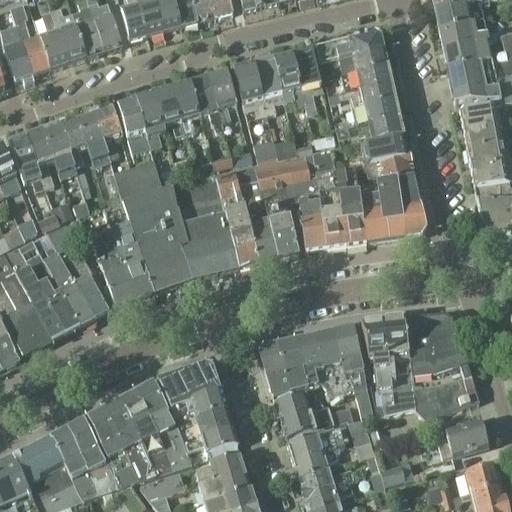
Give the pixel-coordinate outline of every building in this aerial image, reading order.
[(26,1),(26,0),(0,0),(0,8),(7,5),(26,1)] [(80,13),(71,17),(75,31),(85,64),(104,58),(86,0),(85,0),(77,3),(80,13)] [(86,0),(104,58),(122,52),(113,20),(108,6),(98,9),(94,0),(86,0)] [(121,16),(130,48),(147,43),(135,0),(126,0),(125,1),(129,13),(121,16)] [(135,0),(147,43),(164,38),(153,0),(135,0)] [(153,0),(164,38),(181,34),(171,0),(153,0)] [(171,0),(181,34),(199,29),(190,0),(171,0)] [(190,0),(199,29),(216,24),(208,0),(190,0)] [(208,0),(216,24),(233,19),(227,0),(208,0)] [(239,0),(244,16),(261,12),(258,0),(239,0)] [(258,0),(261,12),(279,7),(276,0),(258,0)] [(431,0),(435,16),(488,6),(488,5),(496,4),(495,0),(431,0)] [(488,6),(435,16),(439,36),(473,29),(483,27),(481,16),(479,17),(478,12),(489,10),(488,6)] [(10,13),(33,81),(51,75),(40,43),(31,46),(24,26),(28,25),(22,9),(10,13)] [(50,14),(68,70),(85,64),(75,31),(71,17),(61,20),(59,12),(50,14)] [(15,87),(33,81),(10,13),(7,14),(13,32),(0,36),(4,55),(15,87)] [(49,41),(40,43),(51,75),(68,70),(50,14),(41,17),(49,41)] [(483,27),(473,29),(439,36),(443,55),(487,46),(483,27)] [(340,63),(384,53),(382,41),(382,40),(375,36),(348,43),(316,50),(320,68),(338,63),(340,63)] [(447,73),(451,91),(511,78),(511,39),(501,42),(501,43),(503,43),(505,57),(492,60),(493,63),(481,65),(482,66),(447,73)] [(443,55),(447,73),(482,66),(481,65),(493,63),(492,60),(505,57),(503,43),(501,43),(503,57),(490,60),(487,46),(443,55)] [(356,78),(388,71),(384,53),(340,63),(338,63),(340,69),(341,68),(342,73),(354,70),(356,78)] [(323,99),(312,55),(292,60),(304,112),(307,122),(318,119),(314,102),(323,99)] [(292,60),(273,65),(284,109),(294,106),(296,114),(304,112),(292,60)] [(284,109),(273,65),(253,70),(266,121),(276,119),(274,111),(284,109)] [(267,122),(266,121),(253,70),(235,74),(234,74),(246,117),(255,115),(257,124),(267,122)] [(344,99),(392,88),(388,71),(356,78),(341,82),(344,99)] [(208,81),(209,82),(222,130),(226,129),(225,127),(231,125),(227,113),(236,111),(227,77),(214,81),(213,80),(208,81)] [(511,78),(451,91),(455,110),(456,109),(456,108),(498,106),(499,111),(511,109),(511,78)] [(209,82),(189,87),(199,121),(207,119),(211,130),(213,130),(215,139),(224,136),(222,130),(209,82)] [(189,87),(172,93),(186,141),(196,138),(192,123),(199,121),(189,87)] [(351,116),(396,106),(392,88),(344,99),(328,103),(330,110),(338,108),(338,107),(348,105),(351,116)] [(186,141),(172,93),(154,98),(163,132),(171,129),(175,144),(186,141)] [(136,102),(151,155),(162,151),(157,133),(163,132),(154,98),(141,101),(136,102)] [(151,155),(136,102),(131,104),(131,105),(118,108),(133,160),(151,155)] [(336,137),(400,122),(396,106),(351,116),(354,126),(348,127),(347,125),(334,128),(336,137)] [(110,165),(119,162),(114,145),(123,142),(111,111),(93,117),(110,165)] [(459,116),(463,137),(499,131),(495,111),(459,116)] [(114,177),(110,165),(93,117),(77,123),(88,155),(95,152),(104,180),(114,177)] [(366,148),(404,140),(400,122),(336,137),(338,146),(364,140),(366,148)] [(88,155),(77,123),(60,129),(77,180),(78,179),(76,175),(80,174),(79,171),(85,169),(81,157),(88,155)] [(77,180),(60,129),(43,135),(54,167),(62,164),(69,183),(77,180)] [(499,131),(463,137),(467,156),(502,150),(499,131)] [(54,167),(43,135),(26,141),(42,183),(47,195),(55,193),(47,170),(54,167)] [(333,140),(314,144),(316,154),(335,150),(333,140)] [(42,183),(26,141),(10,146),(25,191),(33,188),(36,199),(47,195),(42,183)] [(298,161),(296,151),(294,144),(274,149),(279,165),(298,161)] [(357,174),(363,173),(364,173),(409,163),(405,144),(361,155),(364,168),(356,169),(357,174)] [(279,165),(274,149),(273,146),(253,150),(258,170),(279,165)] [(296,151),(298,161),(313,158),(311,148),(296,151)] [(1,151),(0,150),(0,191),(6,203),(15,198),(8,184),(16,180),(2,150),(1,150),(1,151)] [(467,156),(471,175),(506,169),(511,169),(508,158),(504,158),(502,150),(467,156)] [(313,159),(312,159),(316,182),(318,198),(320,210),(321,220),(326,255),(344,252),(346,252),(340,217),(335,178),(331,155),(313,159)] [(230,160),(233,171),(252,167),(250,156),(230,160)] [(300,213),(309,211),(307,200),(318,198),(312,159),(288,164),(294,203),(298,203),(300,213)] [(212,166),(215,176),(233,171),(230,160),(212,165),(212,166)] [(378,190),(397,186),(414,182),(409,163),(364,173),(365,176),(367,176),(369,182),(380,180),(382,188),(378,189),(378,190)] [(254,172),(278,265),(298,260),(298,259),(296,249),(290,224),(281,226),(276,207),(294,203),(288,164),(254,172)] [(215,176),(212,166),(195,170),(197,181),(215,176)] [(172,194),(163,197),(155,171),(154,167),(136,172),(137,176),(132,178),(131,174),(114,179),(116,187),(123,207),(122,208),(136,249),(154,301),(194,287),(194,286),(193,286),(181,253),(188,250),(177,217),(172,194)] [(474,193),(475,195),(509,190),(508,188),(511,187),(511,176),(511,169),(506,169),(471,175),(474,193)] [(189,172),(176,176),(178,186),(191,182),(189,172)] [(254,172),(234,177),(250,235),(259,271),(260,270),(278,265),(254,172)] [(163,197),(172,194),(180,192),(178,186),(172,188),(168,175),(158,178),(163,197)] [(340,217),(346,252),(366,249),(358,193),(355,175),(335,178),(340,217)] [(240,276),(259,271),(250,235),(234,177),(215,181),(226,224),(239,276),(240,276)] [(84,179),(78,181),(84,202),(92,200),(84,179)] [(215,181),(196,187),(219,280),(238,275),(239,276),(226,224),(215,181)] [(414,182),(397,186),(406,244),(422,241),(426,235),(414,182)] [(386,246),(404,244),(406,244),(397,186),(378,190),(384,232),(386,246)] [(196,187),(180,192),(172,194),(177,217),(188,250),(181,253),(193,286),(194,286),(194,287),(196,286),(195,286),(216,281),(217,281),(218,281),(218,280),(219,280),(196,187)] [(358,193),(366,249),(367,249),(386,246),(384,232),(378,190),(378,189),(358,193)] [(509,190),(475,195),(483,234),(484,234),(490,239),(511,239),(511,204),(510,193),(509,193),(509,190)] [(54,218),(59,229),(74,222),(68,206),(52,212),(54,218)] [(85,207),(73,212),(76,221),(88,217),(85,207)] [(136,249),(122,208),(102,215),(111,239),(118,259),(135,308),(136,308),(136,307),(154,301),(136,249)] [(300,213),(306,258),(326,255),(321,220),(320,210),(309,211),(300,213)] [(59,229),(54,218),(38,226),(43,237),(59,229)] [(17,229),(18,231),(25,245),(36,239),(37,236),(32,223),(17,229)] [(78,224),(65,230),(77,251),(89,244),(78,224)] [(65,230),(47,240),(94,326),(109,318),(83,269),(86,267),(77,251),(65,230)] [(18,231),(3,238),(11,253),(25,245),(18,231)] [(3,238),(0,239),(0,258),(11,253),(3,238)] [(104,282),(111,301),(115,310),(114,310),(116,315),(135,308),(118,259),(111,239),(92,246),(104,281),(104,282)] [(59,297),(80,333),(83,332),(81,325),(84,323),(88,329),(94,326),(47,240),(33,247),(37,255),(43,251),(46,257),(50,264),(43,268),(59,297)] [(33,247),(18,255),(23,263),(37,255),(33,247)] [(29,305),(52,348),(66,341),(38,290),(28,272),(18,255),(5,262),(29,305)] [(39,260),(26,267),(28,272),(38,290),(66,341),(80,333),(59,297),(43,268),(42,265),(39,260)] [(51,349),(52,348),(29,305),(5,262),(0,264),(0,288),(0,289),(38,356),(51,349)] [(0,288),(0,320),(23,364),(25,363),(38,356),(0,289),(0,288)] [(444,321),(438,322),(404,326),(409,362),(410,374),(412,395),(415,414),(416,417),(425,426),(479,408),(452,326),(444,321)] [(409,362),(404,326),(361,331),(363,339),(362,339),(371,366),(375,395),(370,396),(373,408),(377,422),(384,420),(415,414),(412,395),(410,374),(409,362)] [(0,373),(2,377),(19,368),(19,367),(0,330),(0,373)] [(366,391),(361,364),(353,333),(353,332),(334,336),(333,337),(344,387),(351,386),(353,394),(354,400),(361,425),(363,425),(365,425),(374,423),(371,409),(366,391)] [(315,341),(313,341),(325,394),(327,396),(329,407),(354,400),(353,394),(351,386),(344,387),(333,337),(315,341)] [(297,345),(296,345),(307,394),(321,391),(325,394),(313,341),(297,345)] [(292,346),(278,349),(285,381),(289,399),(307,394),(296,345),(292,346)] [(259,359),(273,403),(289,399),(285,381),(278,349),(264,352),(263,352),(259,359)] [(185,393),(190,407),(221,396),(217,384),(213,371),(206,368),(183,376),(181,377),(187,392),(185,393)] [(181,377),(157,385),(174,425),(177,424),(182,422),(178,411),(190,407),(185,393),(187,392),(181,377)] [(181,438),(179,434),(176,436),(174,432),(167,418),(168,418),(153,387),(152,388),(151,389),(153,392),(149,394),(137,396),(136,397),(171,465),(175,476),(192,470),(190,465),(184,447),(181,438)] [(182,422),(177,424),(178,429),(180,431),(184,428),(226,414),(221,397),(221,396),(190,407),(178,411),(182,422)] [(175,476),(171,465),(136,397),(120,405),(144,452),(158,482),(175,476)] [(305,399),(275,408),(280,426),(285,425),(324,414),(323,408),(320,409),(318,404),(308,407),(305,399)] [(136,477),(140,488),(158,482),(144,452),(120,405),(103,414),(136,477)] [(285,425),(280,426),(286,444),(334,431),(334,430),(330,419),(330,418),(328,413),(324,414),(285,425)] [(111,469),(120,495),(140,488),(136,477),(103,414),(87,422),(108,464),(105,466),(99,455),(98,455),(107,471),(111,469)] [(181,438),(184,447),(232,433),(226,414),(184,428),(186,431),(179,434),(181,438)] [(341,415),(330,419),(334,430),(352,425),(349,415),(341,415)] [(96,490),(100,502),(120,495),(111,469),(107,471),(98,455),(99,455),(84,424),(67,433),(96,490)] [(364,425),(348,429),(355,452),(371,448),(364,425)] [(481,427),(435,440),(443,466),(488,452),(487,449),(489,446),(487,439),(484,438),(481,427)] [(84,507),(100,502),(96,490),(67,433),(50,442),(65,472),(73,486),(84,507)] [(206,461),(238,452),(232,433),(184,447),(190,465),(206,459),(206,461)] [(338,434),(287,450),(293,467),(339,454),(344,452),(338,434)] [(50,442),(31,451),(14,461),(28,492),(27,493),(31,502),(35,511),(72,511),(84,507),(73,486),(65,472),(50,442)] [(371,448),(355,452),(360,465),(367,463),(374,461),(371,448)] [(339,454),(293,467),(298,484),(329,475),(327,468),(338,465),(336,458),(339,457),(339,454)] [(197,475),(194,476),(198,489),(199,492),(209,489),(246,478),(240,459),(209,469),(200,472),(200,473),(200,474),(197,475)] [(28,492),(14,461),(0,467),(0,474),(16,508),(31,502),(27,493),(28,492)] [(374,461),(367,463),(373,480),(380,478),(374,461)] [(409,467),(381,475),(381,478),(385,491),(413,483),(409,467)] [(496,469),(464,478),(469,499),(501,491),(496,469)] [(0,511),(5,511),(16,508),(0,474),(0,511)] [(329,475),(298,484),(303,502),(349,488),(354,487),(351,475),(331,481),(329,475)] [(199,492),(198,492),(203,508),(251,494),(246,478),(209,489),(199,492)] [(373,480),(371,481),(376,498),(384,495),(385,491),(381,478),(380,478),(373,480)] [(138,495),(150,510),(169,502),(184,497),(179,480),(139,492),(138,495)] [(349,488),(303,502),(306,511),(328,511),(339,509),(337,502),(352,498),(349,488)] [(124,506),(114,511),(146,511),(145,511),(132,494),(130,491),(120,495),(117,496),(124,506)] [(440,491),(426,494),(429,508),(442,505),(452,503),(450,491),(441,493),(440,491)] [(460,501),(452,503),(454,511),(459,511),(461,506),(470,504),(472,511),(507,511),(504,498),(503,498),(501,491),(469,499),(460,501)] [(251,494),(203,508),(203,511),(254,511),(256,511),(251,494)] [(389,511),(384,495),(376,498),(379,511),(389,511)] [(172,511),(169,502),(150,510),(152,511),(172,511)] [(452,503),(442,505),(443,511),(453,511),(454,511),(452,503)]
